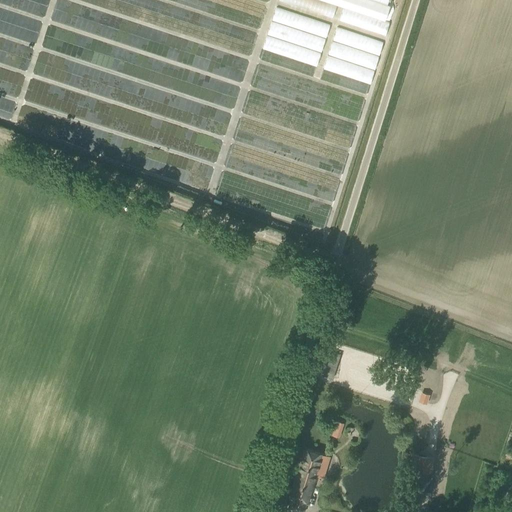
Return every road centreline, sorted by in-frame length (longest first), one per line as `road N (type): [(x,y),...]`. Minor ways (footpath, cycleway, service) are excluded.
road 1 (unclassified): [(261,511),(426,0)]
road 2 (track): [(0,138),(339,270)]
